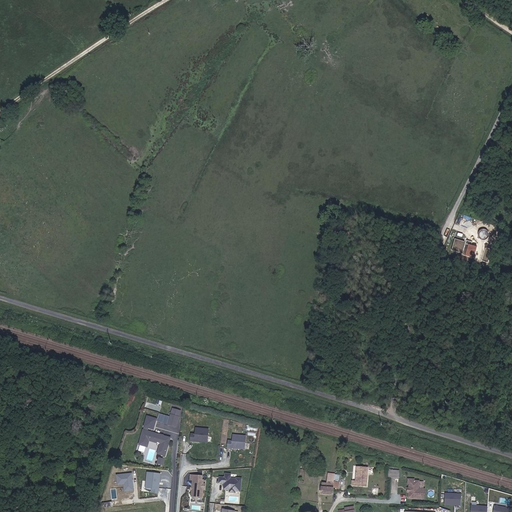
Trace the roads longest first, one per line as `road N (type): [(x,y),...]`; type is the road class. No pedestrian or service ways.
road 1 (residential): [(385,413),(0,301)]
road 2 (residential): [(511,89),(385,413)]
road 3 (unclassified): [(0,112),(168,0)]
road 4 (residential): [(511,453),(385,413)]
